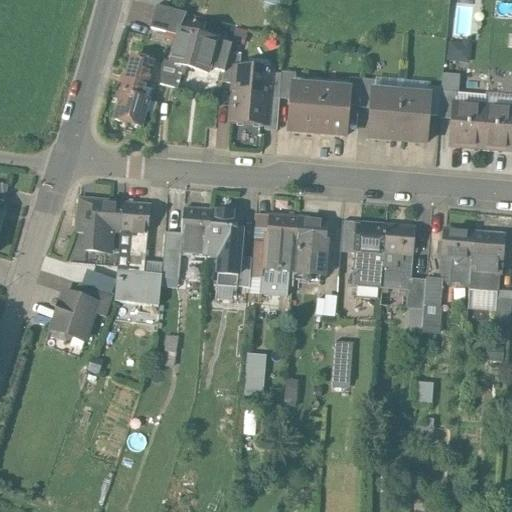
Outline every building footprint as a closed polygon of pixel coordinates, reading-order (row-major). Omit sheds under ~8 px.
[(150,39),(179,46),(181,40),(186,16),(158,9),(150,39)] [(190,42),(181,40),(179,46),(174,66),(183,68),(191,71),(193,66),(224,74),(231,48),(191,37),(190,42)] [(470,40),(446,39),(445,60),(468,62),(470,40)] [(176,91),(183,68),(174,66),(163,62),(156,85),(176,91)] [(132,63),(123,95),(141,100),(150,68),(132,63)] [(231,122),(249,123),(252,73),(234,71),(231,122)] [(270,74),(252,73),(249,123),(266,125),(270,74)] [(279,100),(291,101),(292,88),(293,76),(281,75),(279,100)] [(455,89),(456,76),(441,76),(441,89),(455,89)] [(350,82),(349,92),(347,113),(371,115),(373,94),(374,84),(350,82)] [(349,92),(292,88),(291,101),(288,136),(345,140),(347,113),(349,92)] [(456,91),(431,89),(430,99),(429,119),(453,121),(455,105),(456,91)] [(430,99),(373,94),(371,115),(369,143),(426,147),(429,119),(430,99)] [(123,95),(115,122),(140,129),(148,102),(141,100),(123,95)] [(483,107),(455,105),(453,121),(451,146),(480,149),(483,107)] [(511,118),(511,109),(483,107),(480,149),(509,151),(511,127),(511,118)] [(123,205),(80,202),(78,234),(88,235),(86,252),(108,254),(110,233),(120,234),(123,205)] [(149,207),(123,205),(120,234),(132,234),(132,241),(147,243),(149,207)] [(210,214),(183,212),(181,236),(180,256),(207,258),(210,214)] [(238,216),(211,213),(210,214),(207,258),(206,261),(218,262),(216,291),(236,293),(239,262),(241,234),(237,233),(238,216)] [(298,247),(299,220),(267,217),(265,245),(298,247)] [(299,220),(298,247),(327,249),(329,222),(299,220)] [(356,260),(358,225),(342,224),(339,259),(356,260)] [(386,227),(358,225),(356,260),(353,290),(381,292),(386,227)] [(416,229),(386,227),(381,292),(407,294),(408,282),(412,282),(416,229)] [(475,236),(446,233),(445,247),(440,247),(438,285),(441,285),(471,287),(475,236)] [(132,234),(120,234),(117,276),(130,277),(131,263),(132,241),(132,234)] [(180,256),(181,236),(165,235),(162,279),(162,282),(178,283),(180,256)] [(503,238),(475,236),(471,287),(469,292),(498,294),(503,238)] [(298,247),(265,245),(262,274),(295,276),(298,247)] [(323,250),(298,247),(295,276),(324,278),(327,249),(323,250)] [(251,263),(239,262),(236,293),(248,294),(251,263)] [(114,307),(158,311),(162,282),(162,279),(142,277),(143,264),(131,263),(130,277),(117,276),(114,307)] [(425,283),(412,282),(408,282),(407,294),(405,334),(421,335),(425,283)] [(438,336),(441,285),(438,285),(425,283),(421,335),(438,336)] [(79,287),(74,300),(96,308),(93,318),(103,322),(111,299),(79,287)] [(74,300),(61,296),(48,334),(51,341),(64,346),(70,342),(82,346),(93,318),(96,308),(74,300)] [(350,345),(332,344),(329,383),(347,384),(350,345)] [(270,360),(247,358),(244,403),(267,404),(270,360)]
